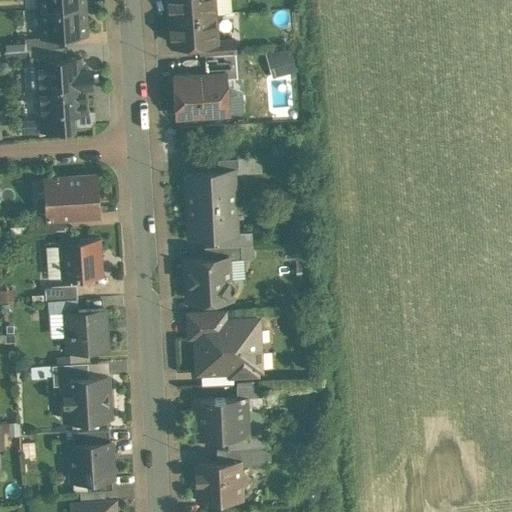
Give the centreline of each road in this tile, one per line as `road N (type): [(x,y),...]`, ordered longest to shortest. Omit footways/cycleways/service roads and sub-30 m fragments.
road 1 (residential): [(139,143),(157,511)]
road 2 (residential): [(130,0),(139,143)]
road 3 (residential): [(0,153),(139,143)]
